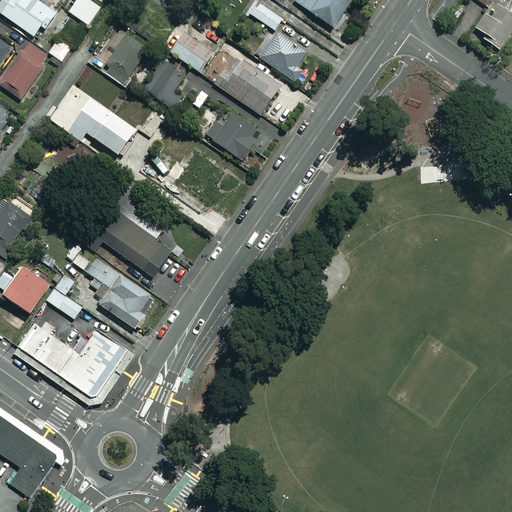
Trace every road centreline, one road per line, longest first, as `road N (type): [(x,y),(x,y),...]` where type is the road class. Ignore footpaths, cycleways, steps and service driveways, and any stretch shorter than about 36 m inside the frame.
road 1 (tertiary): [(394,23),(216,281),(136,427)]
road 2 (tertiary): [(511,102),(394,23)]
